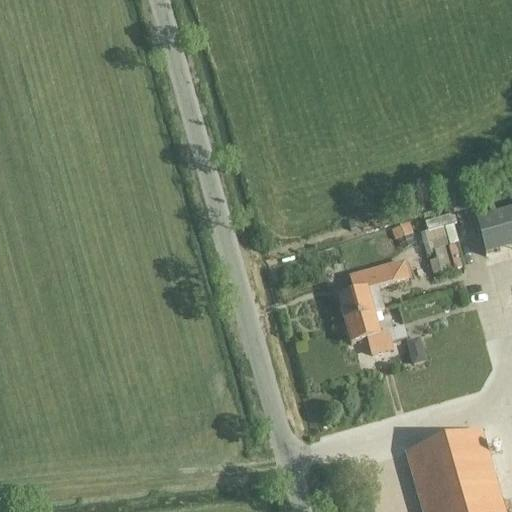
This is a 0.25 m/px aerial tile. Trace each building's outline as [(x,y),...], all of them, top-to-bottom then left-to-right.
[(511,250),(511,212),(476,222),(486,258),(511,250)] [(424,251),(447,247),(445,229),(421,233),(424,251)] [(440,274),(441,278),(453,275),(446,249),(434,252),(436,262),(430,264),(433,276),(440,274)] [(338,300),(344,324),(374,315),(384,312),(378,290),(410,281),(405,263),(349,278),(353,296),(338,300)] [(374,315),(344,324),(351,347),(368,342),(372,358),(393,352),(391,344),(407,340),(404,329),(394,331),(391,323),(377,327),(374,315)] [(417,340),(408,343),(414,366),(424,363),(417,340)] [(505,511),(482,432),(405,454),(421,511),(505,511)]
